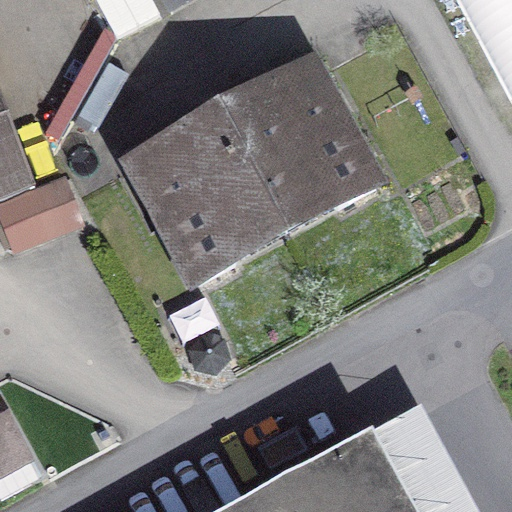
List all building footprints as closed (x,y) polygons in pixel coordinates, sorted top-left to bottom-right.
[(98,0),(116,37),(162,15),(154,0),(98,0)] [(183,0),(160,0),(166,10),(183,0)] [(511,0),(466,0),(511,98),(511,0)] [(212,123),(131,167),(197,288),(235,267),(242,241),(312,203),(338,211),(375,190),(310,70),(229,114),(232,120),(215,129),(212,123)] [(0,101),(0,205),(34,193),(0,101)] [(35,476),(0,412),(0,501),(33,484),(35,476)] [(412,511),(372,439),(236,511),(471,511),(464,499),(439,511),(412,511)]
